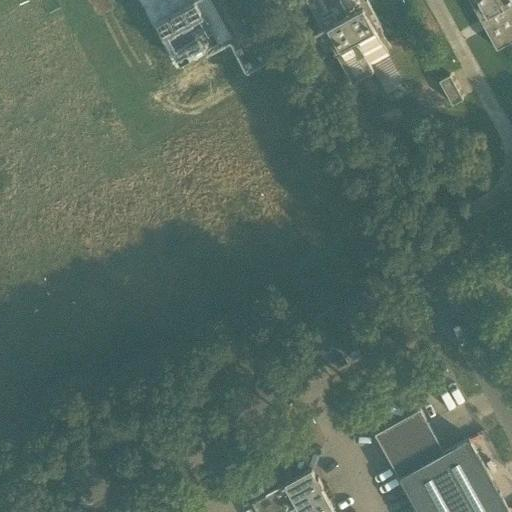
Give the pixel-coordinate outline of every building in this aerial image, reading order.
[(364,0),(308,0),(353,80),(373,69),(371,66),(389,56),(379,38),(384,35),(364,0)] [(511,0),(469,0),(497,49),(511,40),(511,0)] [(393,58),(377,62),(384,90),(400,85),(393,58)] [(439,80),(452,104),(463,98),(450,74),(439,80)] [(423,263),(421,260),(418,253),(397,265),(402,275),(423,263)] [(375,432),(399,476),(444,451),(420,408),(375,432)] [(469,437),(444,451),(399,476),(419,511),(501,511),(509,508),(469,437)] [(335,511),(321,487),(323,486),(318,477),(316,478),(311,468),(283,484),(282,483),(277,486),(277,487),(252,501),(257,511),(335,511)]
